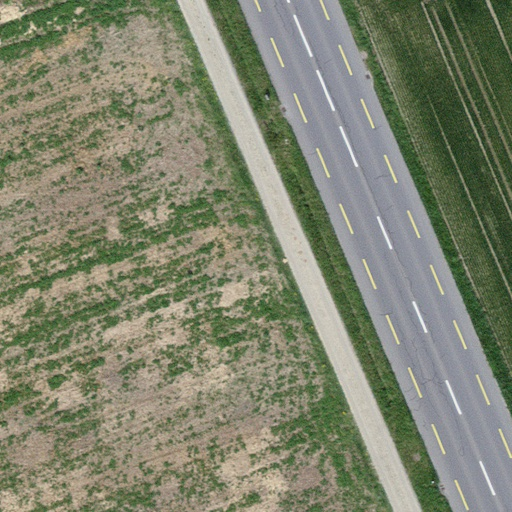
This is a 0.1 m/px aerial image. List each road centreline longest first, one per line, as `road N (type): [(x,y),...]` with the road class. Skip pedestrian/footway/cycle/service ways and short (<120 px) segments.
road 1 (primary): [(286,0),(500,511)]
road 2 (track): [(403,511),(190,0)]
